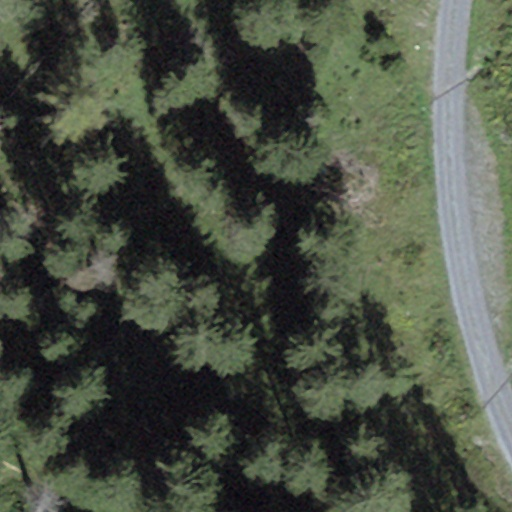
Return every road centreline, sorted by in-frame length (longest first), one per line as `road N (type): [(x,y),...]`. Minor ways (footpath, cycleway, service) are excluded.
road 1 (track): [(473,0),(465,136),(492,331),(511,372)]
road 2 (primary): [(511,89),(424,0)]
